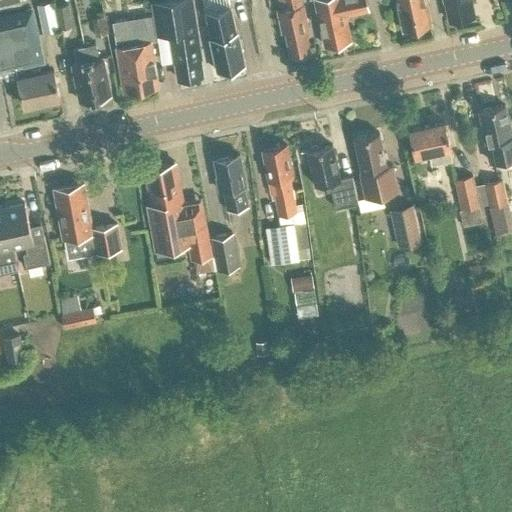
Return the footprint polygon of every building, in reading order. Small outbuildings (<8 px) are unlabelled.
[(0,0),(0,9),(21,5),(20,0),(0,0)] [(58,28),(51,0),(37,3),(43,31),(58,28)] [(52,0),(58,28),(73,25),(67,0),(52,0)] [(201,56),(196,26),(192,0),(156,0),(153,1),(158,32),(169,31),(174,61),(175,61),(178,77),(202,73),(199,57),(201,56)] [(290,53),(310,49),(306,34),(309,33),(303,4),(302,3),(301,0),(279,0),(281,7),(277,8),(282,31),(285,30),(290,53)] [(366,0),(315,0),(317,10),(324,44),(348,38),(345,23),(347,22),(345,13),(368,8),(366,0)] [(396,0),(403,29),(431,23),(426,0),(396,0)] [(444,0),(449,19),(474,13),(471,0),(444,0)] [(210,37),(217,70),(232,66),(232,65),(244,63),(237,31),(231,32),(228,19),(233,18),(230,6),(205,11),(211,37),(210,37)] [(29,11),(0,16),(0,68),(15,65),(17,77),(23,103),(59,95),(54,69),(34,73),(33,67),(40,65),(38,56),(29,11)] [(103,11),(92,14),(97,34),(108,31),(103,11)] [(148,40),(158,39),(153,13),(112,20),(116,45),(121,75),(123,75),(125,89),(156,85),(148,40)] [(95,42),(84,44),(95,96),(111,92),(103,56),(98,57),(95,42)] [(95,96),(84,44),(73,47),(76,62),(71,63),(79,99),(95,96)] [(479,109),(486,142),(487,142),(491,161),(511,156),(511,135),(511,136),(505,104),(479,109)] [(431,162),(452,158),(449,146),(450,146),(444,120),(408,128),(414,154),(429,150),(431,162)] [(392,163),(386,165),(379,131),(354,136),(361,170),(359,170),(365,196),(397,189),(392,163)] [(286,143),(262,148),(268,179),(271,179),(278,213),(296,210),(289,175),(293,174),(286,143)] [(335,206),(358,201),(352,174),(339,177),(332,143),(307,149),(315,183),(329,180),(335,206)] [(227,208),(247,204),(243,184),(245,184),(239,153),(214,158),(217,175),(215,176),(217,187),(219,186),(220,189),(223,189),(227,208)] [(182,200),(175,161),(146,166),(150,186),(147,186),(154,219),(150,219),(155,244),(187,238),(191,257),(212,253),(206,223),(201,196),(182,200)] [(473,173),(454,178),(461,208),(480,204),(488,202),(483,182),(475,184),(473,173)] [(503,177),(483,182),(488,202),(488,205),(508,201),(503,177)] [(83,181),(63,185),(53,187),(62,238),(88,233),(91,252),(121,247),(116,222),(92,226),(83,181)] [(24,201),(4,206),(13,247),(25,244),(27,251),(23,252),(26,267),(50,261),(44,234),(32,237),(24,201)] [(414,203),(390,208),(399,248),(422,242),(414,203)] [(0,249),(13,247),(4,206),(0,206),(0,249)] [(266,225),(270,262),(299,258),(294,222),(266,225)] [(246,241),(257,239),(255,226),(243,229),(246,241)] [(233,229),(210,234),(217,268),(240,264),(233,229)] [(473,287),(496,282),(491,260),(468,265),(473,287)] [(292,289),(313,285),(311,272),(290,276),(292,289)] [(93,305),(61,311),(64,327),(96,320),(93,305)] [(2,336),(7,361),(23,358),(19,333),(2,336)] [(305,353),(323,349),(321,340),(303,344),(305,353)]
